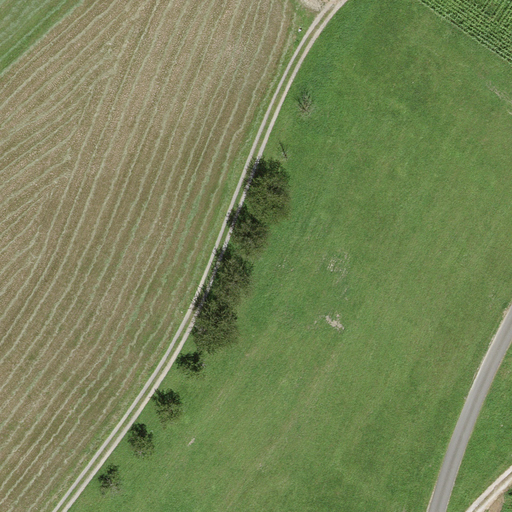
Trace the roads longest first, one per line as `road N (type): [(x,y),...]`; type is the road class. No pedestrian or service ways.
road 1 (track): [(56,511),(145,393),(284,82),(328,13)]
road 2 (unclassified): [(437,511),(458,444),(511,328)]
